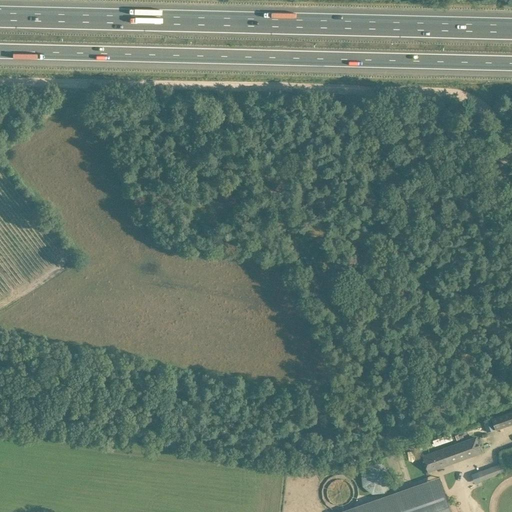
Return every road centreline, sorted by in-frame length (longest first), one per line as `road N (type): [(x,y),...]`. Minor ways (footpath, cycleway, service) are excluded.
road 1 (track): [(0,84),(460,94),(474,101),(493,164)]
road 2 (motorway): [(511,27),(0,14)]
road 3 (motorway): [(0,53),(511,64)]
